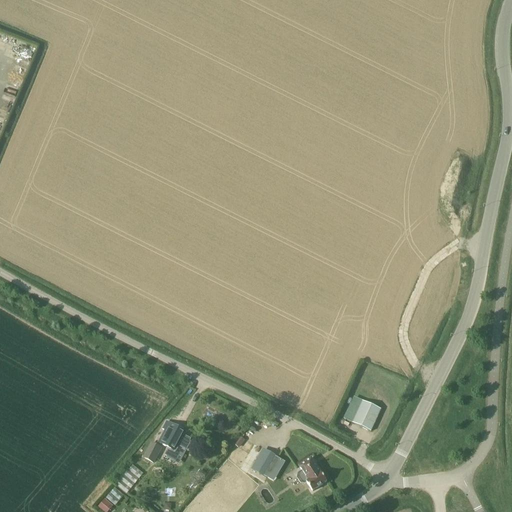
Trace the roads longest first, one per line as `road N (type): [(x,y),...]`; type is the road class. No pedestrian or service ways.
road 1 (unclassified): [(387,480),(476,292),(509,129),(501,55),(511,0)]
road 2 (unclassified): [(387,480),(339,447),(0,271)]
